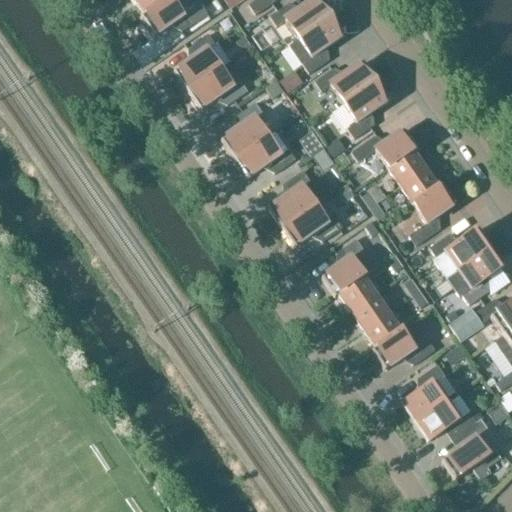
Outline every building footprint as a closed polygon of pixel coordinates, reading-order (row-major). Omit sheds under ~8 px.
[(144,18),(169,1),(168,0),(131,0),(144,18)] [(259,0),(248,8),(255,18),(281,0),(280,0),(259,0)] [(144,18),(140,20),(153,40),(174,25),(181,35),(207,17),(200,7),(188,15),(183,8),(177,12),(169,1),(144,18)] [(276,30),(285,24),(298,42),(331,19),(318,1),(297,15),(290,5),(269,20),(276,30)] [(289,48),(302,67),(309,77),(329,63),(323,53),(344,38),(331,19),(298,42),(289,48)] [(194,61),(173,76),(186,95),(219,72),(206,53),(215,47),(208,37),(187,51),(194,61)] [(244,39),(236,45),(242,54),(250,48),(244,39)] [(321,95),(330,89),(343,107),(376,84),(363,66),(342,80),(335,71),(314,85),(321,95)] [(219,72),(186,95),(199,114),(220,99),(227,109),(248,94),(241,84),(232,90),(219,72)] [(287,97),(302,86),(293,74),(278,85),(287,97)] [(376,84),(343,107),(356,126),(347,132),(354,142),(375,128),(368,118),(389,103),(376,84)] [(242,130),(220,144),(233,163),(266,140),(254,122),(262,116),(255,105),(235,120),(242,130)] [(357,166),(374,154),(375,154),(388,172),(413,155),(417,153),(404,133),(383,148),(376,138),(367,144),(350,156),(357,166)] [(279,159),(266,140),(233,163),(246,182),(268,167),(274,177),(295,163),(288,153),(279,159)] [(316,143),(303,152),(309,161),(311,160),(322,152),(316,143)] [(322,152),(311,160),(317,168),(328,160),(322,152)] [(425,173),(413,155),(388,172),(400,190),(425,173)] [(438,191),(438,190),(425,173),(400,190),(413,208),(438,191)] [(289,198),(268,212),(281,231),(314,208),(327,200),(310,184),(303,174),(282,188),(289,198)] [(438,191),(413,208),(426,227),(409,239),(416,249),(441,232),(434,222),(455,207),(442,188),(438,190),(438,191)] [(376,207),(368,195),(361,200),(369,212),(376,207)] [(388,202),(381,207),(385,213),(392,209),(388,202)] [(377,224),(384,219),(376,207),(369,212),(377,224)] [(314,208),(281,231),(294,250),(315,235),(322,245),(342,231),(335,221),(326,227),(314,208)] [(370,226),(363,230),(371,241),(377,236),(370,226)] [(446,281),(458,273),(491,250),(478,232),(457,247),(450,237),(429,251),(436,261),(433,264),(446,282),(446,281)] [(356,242),(335,257),(342,266),(321,281),(334,300),(338,298),(338,297),(364,280),(363,279),(373,272),(360,254),(363,252),(356,242)] [(462,298),(469,308),(490,294),(483,284),(504,269),(491,250),(458,273),(446,281),(459,300),(462,298)] [(394,259),(388,263),(396,275),(402,270),(394,259)] [(338,298),(351,315),(376,298),(364,280),(338,297),(338,298)] [(411,283),(405,288),(413,300),(420,295),(411,283)] [(421,312),(428,307),(420,295),(413,300),(421,312)] [(376,298),(351,315),(363,333),(389,316),(376,298)] [(481,326),(490,320),(503,338),(511,332),(511,304),(502,311),(495,302),(474,316),(481,326)] [(453,314),(444,320),(449,326),(457,320),(453,314)] [(401,334),(392,321),(389,316),(363,333),(375,351),(376,351),(401,334)] [(406,358),(413,368),(434,354),(426,342),(421,345),(410,328),(401,334),(376,351),(375,351),(371,354),(385,373),(406,358)] [(511,351),(511,359),(507,363),(511,370),(511,332),(503,338),(511,351)] [(423,392),(402,407),(415,425),(448,402),(435,384),(444,378),(437,368),(416,382),(423,392)] [(503,381),(494,387),(500,395),(511,385),(511,379),(510,376),(503,381)] [(415,425),(428,444),(449,429),(456,439),(483,420),(477,412),(470,417),(469,415),(461,421),(448,402),(415,425)] [(456,439),(463,449),(441,463),(455,483),(500,451),(480,423),(483,420),(456,439)]
